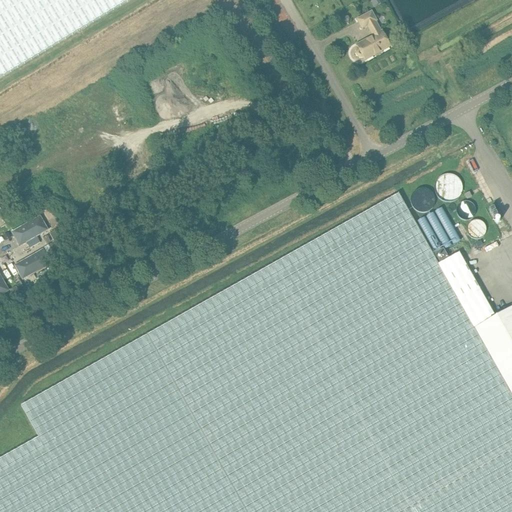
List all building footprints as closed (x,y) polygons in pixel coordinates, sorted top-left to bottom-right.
[(0,0),(0,78),(129,0),(0,0)] [(359,49),(357,53),(359,56),(363,56),(365,61),(374,56),(376,56),(381,54),(382,52),(391,47),(382,31),(381,32),(376,22),(377,21),(372,12),(357,20),(362,29),(367,26),(373,36),(371,37),(372,38),(368,40),(368,39),(357,45),(359,49)] [(40,131),(46,141),(70,127),(64,117),(40,131)] [(2,153),(8,163),(32,149),(26,139),(2,153)] [(62,168),(68,179),(92,165),(86,154),(62,168)] [(23,190),(29,201),(54,187),(48,176),(23,190)] [(459,188),(458,185),(458,183),(456,180),(453,178),(450,177),(448,177),(446,177),(443,178),(440,180),(438,183),(437,186),(437,188),(437,190),(437,192),(440,196),(441,197),(443,198),(447,199),(451,199),(452,198),(455,196),(457,194),(458,193),(459,188)] [(434,201),(434,200),(434,198),(433,196),(431,193),(428,190),(424,189),(422,189),(419,190),(416,192),(414,193),(413,195),(412,198),(412,200),(412,202),(413,204),(414,206),(415,208),(418,210),(420,211),(422,211),(426,211),(428,210),(430,209),(432,207),(433,205),(434,203),(434,201)] [(39,438),(0,459),(0,511),(511,511),(511,307),(495,317),(459,253),(449,259),(443,249),(433,255),(399,194),(21,406),(39,438)] [(0,203),(0,217),(16,209),(10,198),(0,203)] [(40,215),(11,232),(20,247),(49,231),(40,215)] [(50,233),(55,243),(60,240),(55,230),(50,233)] [(14,265),(23,281),(52,264),(44,249),(14,265)] [(0,272),(0,296),(10,291),(0,272)]
